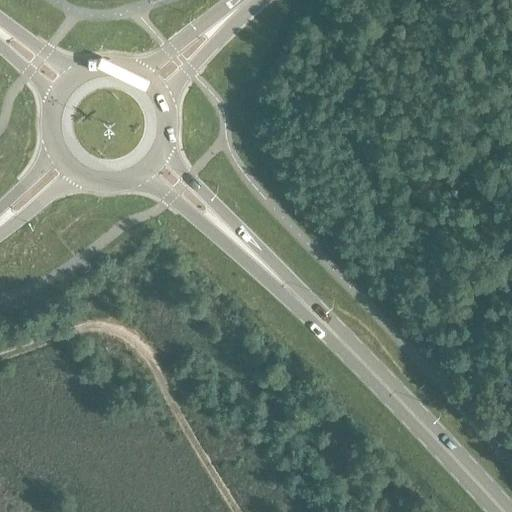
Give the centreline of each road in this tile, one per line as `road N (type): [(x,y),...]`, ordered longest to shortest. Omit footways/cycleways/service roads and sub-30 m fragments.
road 1 (primary): [(505,511),(225,229)]
road 2 (track): [(238,511),(127,332),(110,324),(83,327),(0,354)]
